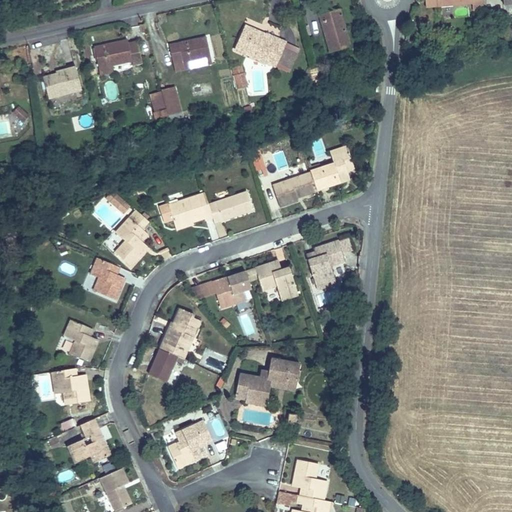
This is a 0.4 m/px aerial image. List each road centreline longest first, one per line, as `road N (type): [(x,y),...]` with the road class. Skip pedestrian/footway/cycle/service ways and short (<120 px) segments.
road 1 (residential): [(377,206),(341,209),(192,260),(145,297),(115,378),(162,503)]
road 2 (unclassified): [(399,511),(359,457),(377,206)]
road 3 (unclassified): [(377,206),(392,71),(387,15)]
road 4 (residential): [(187,0),(0,41)]
road 5 (track): [(511,69),(390,91)]
